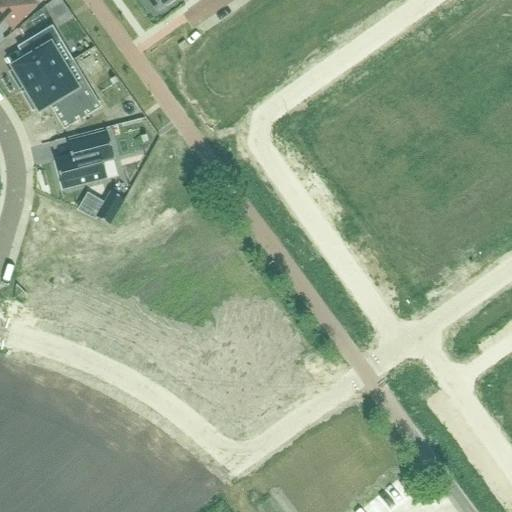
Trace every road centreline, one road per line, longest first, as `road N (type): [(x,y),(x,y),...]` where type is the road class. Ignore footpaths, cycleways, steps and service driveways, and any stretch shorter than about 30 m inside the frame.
road 1 (residential): [(429,0),(248,127),(398,339)]
road 2 (residential): [(361,371),(236,454),(78,367),(0,337)]
road 3 (unclassified): [(465,511),(361,371)]
road 4 (residential): [(0,249),(16,183),(0,127)]
